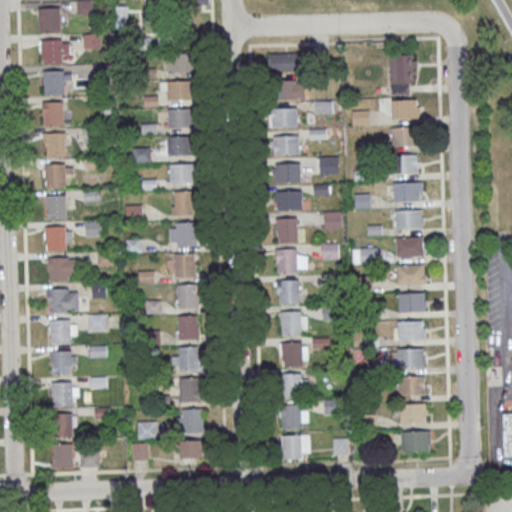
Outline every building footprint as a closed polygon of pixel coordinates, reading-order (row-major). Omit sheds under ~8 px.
[(116,28),(127,28),(127,6),(116,6),(116,28)] [(40,8),(59,7),(60,31),(41,32),(40,8)] [(84,46),(100,46),(100,34),(84,34),(84,46)] [(42,39),(61,39),(62,63),(42,63),(42,39)] [(270,70),(306,70),(306,52),(270,52),(270,70)] [(168,72),(195,72),(195,53),(168,53),(168,72)] [(390,54),(389,92),(416,92),(416,54),(390,54)] [(43,71),(63,70),(63,94),(44,95),(43,71)] [(297,98),(297,79),(277,80),(277,98),(297,98)] [(163,80),(163,99),(193,99),(193,80),(163,80)] [(393,100),(419,98),(420,117),(394,118),(393,100)] [(43,101),(63,101),(63,125),(44,125),(43,101)] [(271,108),(297,107),(297,125),(271,126),(271,108)] [(193,108),(168,108),(168,127),(193,127),(193,108)] [(369,125),(369,110),(352,110),(352,125),(369,125)] [(391,127),(417,126),(418,144),(392,145),(391,127)] [(327,138),(327,129),(311,129),(311,138),(327,138)] [(46,132),(65,131),(66,155),(47,156),(46,132)] [(273,136),(299,135),(299,153),(273,154),(273,136)] [(195,136),(167,136),(167,155),(195,155),(195,136)] [(150,162),(150,147),(133,147),(133,162),(150,162)] [(391,155),(417,154),(418,172),(392,173),(391,155)] [(319,173),(339,173),(339,155),(319,155),(319,173)] [(274,163),(300,162),(301,180),(275,181),(274,163)] [(45,163),(64,163),(65,187),(46,187),(45,163)] [(169,163),(169,182),(196,182),(196,163),(169,163)] [(393,182),(419,181),(420,200),(394,201),(393,182)] [(276,190),(302,189),(302,208),(278,209),(277,202),(274,202),(274,196),(276,196),(276,190)] [(172,215),(196,215),(196,191),(172,191),(172,215)] [(47,195),(66,195),(67,219),(48,219),(47,195)] [(127,218),(139,218),(139,206),(127,206),(127,218)] [(395,210),(421,209),(422,227),(396,228),(395,210)] [(325,228),(341,228),(341,210),(325,210),(325,228)] [(277,217),(297,217),(297,240),(279,241),(278,232),(277,232),(277,217)] [(102,219),(86,219),(86,235),(102,235),(102,219)] [(169,245),(196,245),(196,222),(169,222),(169,245)] [(47,226),(66,225),(67,249),(48,250),(47,226)] [(396,237),(422,236),(423,255),(397,256),(396,237)] [(338,258),(338,242),(322,242),(322,258),(338,258)] [(276,248),(296,247),(297,271),(278,271),(278,263),(276,263),(276,248)] [(377,263),(377,247),(361,247),(361,263),(377,263)] [(97,251),(97,265),(113,265),(113,251),(97,251)] [(196,253),(174,253),(174,276),(196,276),(196,253)] [(48,257),(67,257),(68,280),(49,281),(48,257)] [(397,264),(423,263),(424,282),(398,283),(397,264)] [(278,280),(299,279),(299,302),(280,303),(280,294),(279,294),(278,280)] [(106,282),(92,282),(92,297),(106,297),(106,282)] [(176,283),(176,308),(198,308),(198,283),(176,283)] [(49,288),(68,287),(69,311),(49,312),(49,288)] [(398,293),(424,292),(425,310),(399,311),(398,293)] [(280,311),(300,310),(301,334),(282,334),(282,325),(281,325),(280,311)] [(107,330),(107,313),(89,313),(89,330),(107,330)] [(177,338),(198,338),(198,315),(177,315),(177,338)] [(51,320),(70,319),(71,343),(52,344),(51,320)] [(398,320),(424,319),(424,338),(398,339),(398,320)] [(282,341),(302,341),(302,364),(284,365),(283,356),(282,356),(282,341)] [(106,344),(90,345),(90,356),(106,356),(106,344)] [(173,370),(199,370),(199,346),(173,346),(173,370)] [(397,348),(423,347),(424,365),(397,366),(397,348)] [(52,351),(71,350),(72,374),(53,375),(52,351)] [(281,373),(301,372),(301,395),(283,396),(282,387),(281,387),(281,373)] [(398,376),(424,375),(425,393),(399,394),(398,376)] [(179,401),(201,401),(201,377),(179,377),(179,401)] [(52,382),(71,381),(72,405),(53,406),(52,382)] [(325,413),(338,413),(338,399),(325,399),(325,413)] [(400,404),(426,402),(426,421),(400,422),(400,404)] [(280,404),(300,403),(301,427),(282,427),(282,419),(281,419),(280,404)] [(203,431),(203,408),(181,408),(181,416),(174,416),(174,431),(203,431)] [(511,412),(502,413),(504,455),(511,454),(511,412)] [(52,413),(71,413),(72,437),(53,437),(52,413)] [(157,438),(157,420),(138,420),(138,438),(157,438)] [(401,430),(427,429),(428,448),(402,449),(401,430)] [(281,435),(301,434),(301,457),(283,458),(282,449),(281,449),(281,435)] [(348,454),(348,437),(333,437),(333,454),(348,454)] [(203,440),(179,440),(179,463),(203,463),(203,440)] [(53,443),(72,443),(73,467),(54,467),(53,443)] [(147,458),(147,444),(133,444),(133,458),(147,458)] [(99,467),(99,451),(80,451),(80,467),(99,467)]
